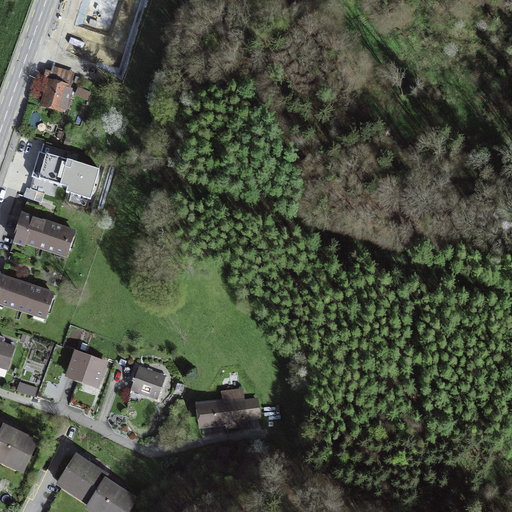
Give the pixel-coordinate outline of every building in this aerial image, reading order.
[(44,78),(50,80),(43,104),(60,109),(66,88),(70,89),(72,79),(46,71),(44,78)] [(99,170),(39,152),(32,177),(68,188),(66,192),(91,199),(99,170)] [(40,206),(27,202),(10,252),(23,257),(28,243),(67,256),(75,232),(36,219),(40,206)] [(19,268),(6,264),(0,281),(0,317),(2,319),(7,305),(45,318),(53,293),(15,281),(19,268)] [(15,348),(0,342),(0,368),(7,371),(15,348)] [(105,363),(75,353),(68,375),(97,386),(105,363)] [(165,377),(139,368),(132,387),(143,391),(142,393),(157,398),(165,377)] [(17,389),(36,393),(37,385),(19,381),(17,389)] [(224,404),(199,406),(201,425),(245,419),(241,391),(223,393),(224,404)] [(0,432),(0,458),(24,470),(37,442),(3,426),(3,427),(0,432)] [(237,451),(221,448),(218,465),(222,466),(221,469),(233,471),(237,451)] [(90,502),(105,479),(107,476),(76,455),(58,482),(90,502)] [(105,479),(90,502),(88,505),(97,511),(128,511),(136,500),(105,479)]
